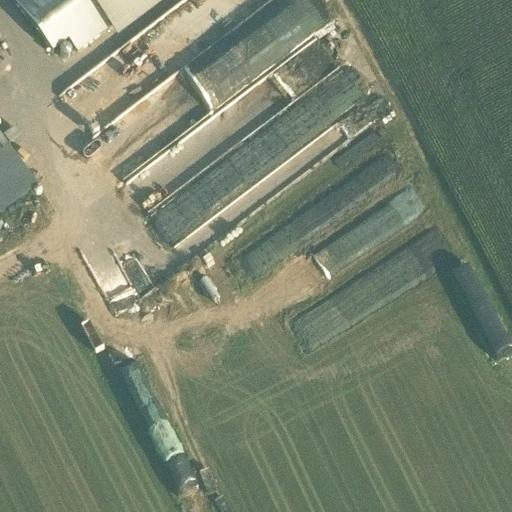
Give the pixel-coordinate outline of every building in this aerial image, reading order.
[(109,30),(85,0),(16,0),(12,3),(51,55),(67,42),(76,55),(109,30)] [(85,0),(109,30),(148,0),(85,0)] [(69,51),(61,50),(58,56),(63,61),(70,58),(69,51)] [(128,112),(159,155),(180,141),(174,132),(189,121),(187,119),(202,108),(198,103),(193,107),(181,91),(165,103),(156,91),(128,112)] [(8,152),(0,158),(0,213),(35,188),(8,152)] [(41,278),(48,297),(69,289),(62,270),(41,278)] [(69,301),(58,306),(71,335),(83,330),(69,301)]
